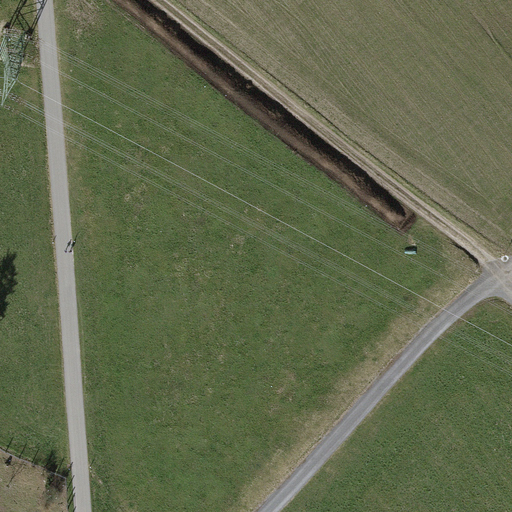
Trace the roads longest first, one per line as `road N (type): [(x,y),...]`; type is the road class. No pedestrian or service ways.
road 1 (unclassified): [(80,511),(45,0)]
road 2 (track): [(157,0),(471,247),(511,288)]
road 3 (track): [(269,511),(450,312),(511,270)]
